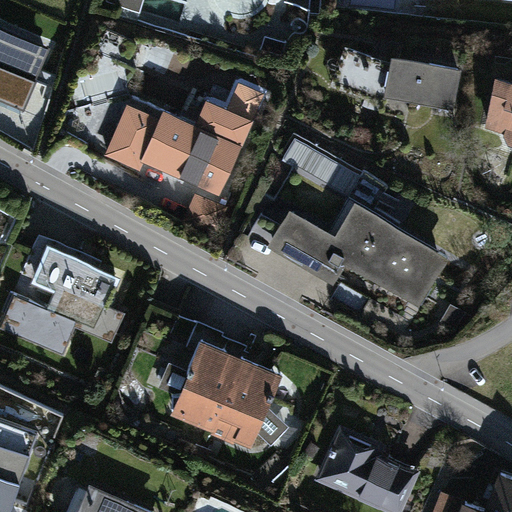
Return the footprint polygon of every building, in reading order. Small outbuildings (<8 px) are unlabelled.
[(101,0),(99,8),(288,67),(327,6),(327,0),(101,0)] [(0,22),(0,98),(24,108),(52,44),(0,22)] [(393,34),(386,81),(455,92),(463,45),(393,34)] [(511,83),(500,81),(487,132),(511,138),(511,83)] [(212,202),(249,115),(201,95),(191,118),(127,91),(100,154),(212,202)] [(421,295),(453,240),(355,183),(337,215),(293,190),(268,233),(334,272),(346,252),(421,295)] [(123,262),(47,232),(31,272),(55,281),(49,298),(16,285),(2,321),(65,346),(77,317),(114,332),(127,299),(111,293),(123,262)] [(210,423),(242,342),(201,325),(169,406),(210,423)] [(251,439),(284,358),(242,342),(210,423),(251,439)] [(314,476),(395,511),(399,511),(423,460),(338,422),(314,476)] [(511,459),(502,456),(488,494),(511,502),(511,459)] [(0,467),(0,511),(16,511),(29,478),(0,467)] [(92,481),(78,511),(159,511),(160,511),(92,481)] [(511,511),(511,502),(488,494),(467,487),(458,511),(511,511)]
